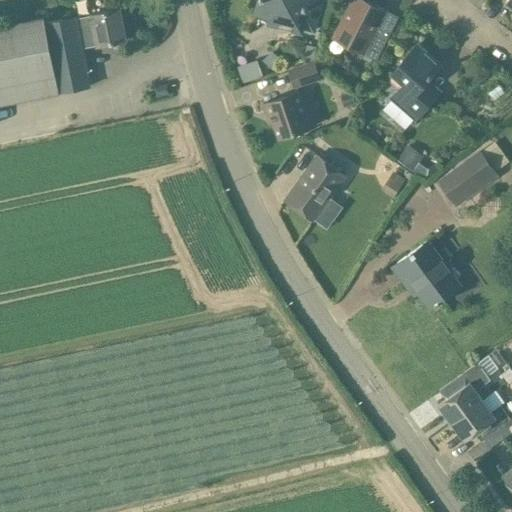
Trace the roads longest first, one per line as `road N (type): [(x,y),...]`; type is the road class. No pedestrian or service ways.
road 1 (tertiary): [(456,511),(271,246),(217,123),(183,0)]
road 2 (track): [(405,441),(138,511)]
